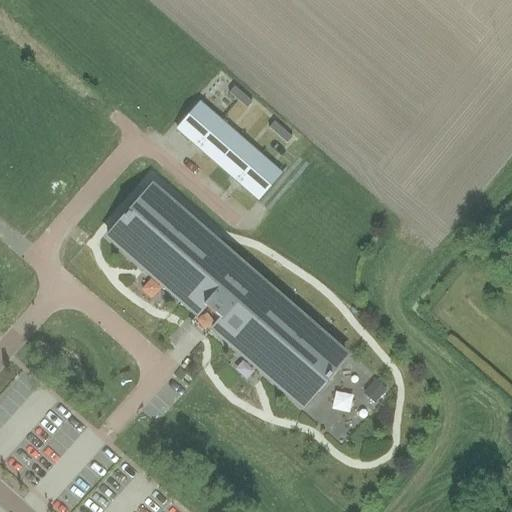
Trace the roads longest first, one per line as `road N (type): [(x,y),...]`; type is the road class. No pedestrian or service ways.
road 1 (residential): [(66,285),(37,260),(140,141),(235,223)]
road 2 (unclassified): [(66,285),(161,373)]
